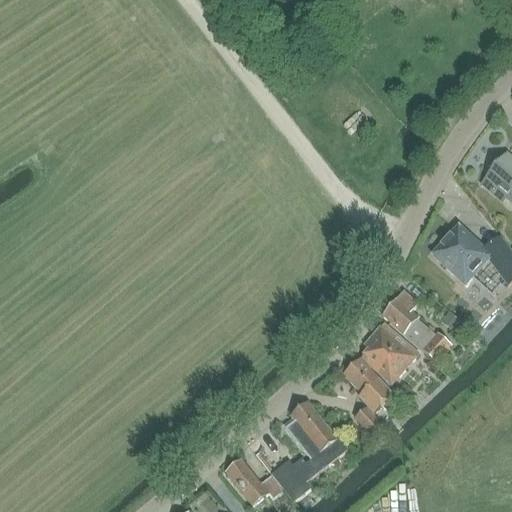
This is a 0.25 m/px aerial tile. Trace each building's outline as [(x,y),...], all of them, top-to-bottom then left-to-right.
[(332,124),(344,137),(373,110),(361,97),(332,124)] [(511,161),(507,157),(483,186),(503,203),(505,201),(511,207),(511,161)] [(433,257),(465,287),(488,262),(507,289),(511,285),(511,256),(501,240),(484,252),(459,229),(433,257)] [(419,307),(404,294),(382,318),(437,366),(452,348),(438,336),(436,338),(418,322),(419,321),(412,314),(419,307)] [(438,327),(451,338),(457,332),(444,320),(438,327)] [(391,387),(418,356),(384,326),(364,348),(368,352),(361,361),(391,387)] [(374,416),(394,398),(379,381),(360,361),(343,377),(361,396),(359,399),(374,416)] [(306,486),(348,454),(310,407),(306,407),(293,417),(292,421),(295,425),(287,431),(312,462),(306,467),(302,462),(293,469),(289,464),(272,478),(294,506),(311,493),(306,486)] [(372,438),(382,430),(365,411),(355,420),(372,438)] [(273,503),(283,496),(270,479),(261,487),(242,463),(226,475),(253,509),(269,497),(273,503)]
